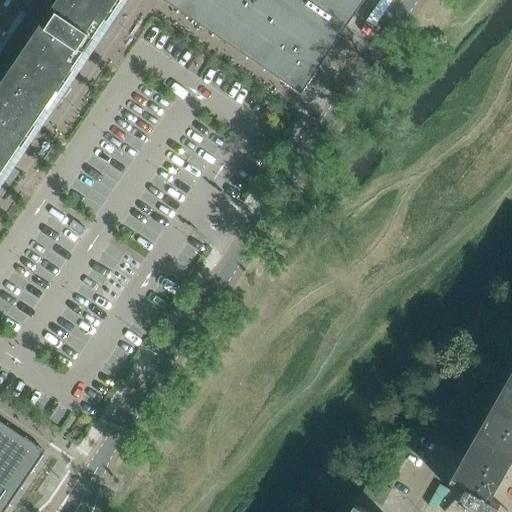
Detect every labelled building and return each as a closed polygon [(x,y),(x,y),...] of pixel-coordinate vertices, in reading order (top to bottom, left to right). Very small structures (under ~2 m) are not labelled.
[(0,177),(47,108),(47,107),(83,52),(79,49),(89,34),(93,37),(111,10),(112,11),(119,0),(36,0),(51,11),(42,24),(27,14),(0,53),(0,177)] [(162,0),(301,93),(364,0),(162,0)] [(74,220),(69,227),(81,235),(85,228),(74,220)] [(466,488),(459,499),(454,496),(444,511),(511,511),(490,500),(511,461),(511,373),(451,480),(466,488)] [(0,511),(4,511),(45,452),(0,421),(0,511)]
